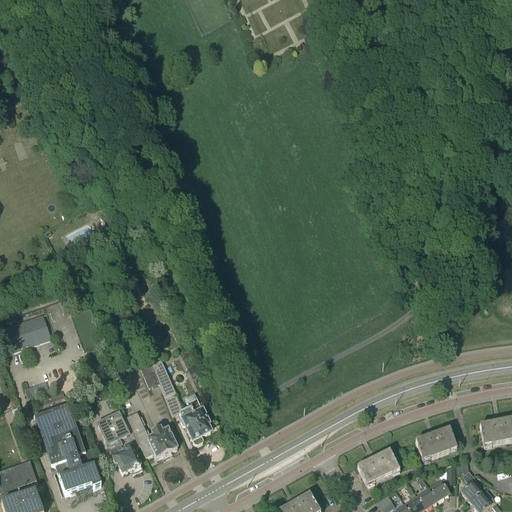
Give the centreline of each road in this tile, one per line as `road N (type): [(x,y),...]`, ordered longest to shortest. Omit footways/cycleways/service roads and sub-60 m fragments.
road 1 (secondary): [(208,494),(383,398),(511,367)]
road 2 (residential): [(322,456),(445,404),(511,391)]
road 3 (track): [(0,119),(54,88),(60,72),(32,0)]
